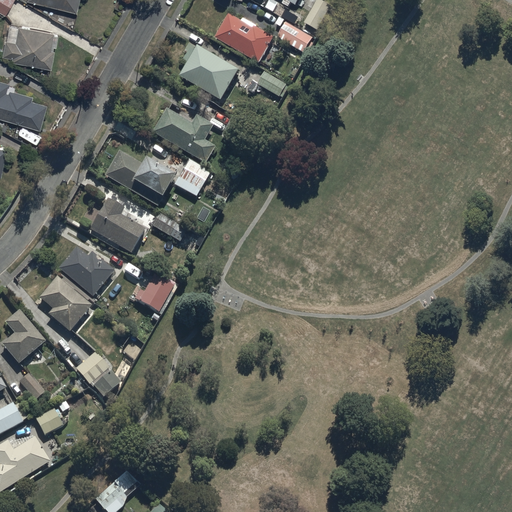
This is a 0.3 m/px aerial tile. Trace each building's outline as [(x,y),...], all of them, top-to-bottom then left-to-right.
[(0,0),(0,13),(4,16),(13,0),(0,0)] [(28,0),(27,5),(76,15),(78,0),(28,0)] [(330,6),(319,0),(315,0),(303,23),(317,30),(330,6)] [(252,28),(228,14),(214,38),(258,64),(274,37),(254,26),(252,28)] [(312,38),(286,22),(277,38),(303,53),(312,38)] [(6,42),(3,58),(12,60),(12,64),(51,70),(54,52),(52,52),(52,48),(56,48),(57,38),(54,37),(54,35),(18,29),(16,44),(6,42)] [(239,69),(197,46),(179,77),(221,100),(239,69)] [(286,85),(264,72),(257,84),(279,97),(286,85)] [(0,82),(0,119),(40,132),(48,108),(31,102),(32,98),(9,92),(11,86),(0,82)] [(190,123),(165,109),(150,133),(204,164),(213,148),(203,141),(212,126),(194,116),(190,123)] [(252,125),(232,114),(221,135),(241,145),(252,125)] [(141,165),(118,152),(104,176),(156,206),(173,178),(144,161),(141,165)] [(209,172),(187,160),(173,185),(195,197),(209,172)] [(106,199),(88,230),(129,254),(143,229),(119,215),(122,209),(106,199)] [(184,229),(157,214),(150,226),(177,241),(184,229)] [(75,247),(56,269),(91,298),(113,271),(90,252),(86,256),(75,247)] [(138,290),(133,299),(157,312),(172,286),(153,275),(143,292),(138,290)] [(91,306),(55,277),(38,298),(51,309),(47,314),(68,333),(91,306)] [(44,342),(18,311),(4,322),(13,334),(0,344),(17,364),(44,342)] [(94,353),(74,369),(88,385),(89,384),(101,398),(120,383),(107,369),(108,368),(94,353)] [(43,392),(26,374),(18,381),(34,400),(43,392)] [(11,403),(0,408),(0,433),(21,422),(11,403)] [(53,409),(34,418),(43,436),(62,426),(53,409)] [(0,492),(49,462),(33,437),(13,450),(6,440),(0,444),(0,492)] [(93,500),(103,510),(135,482),(125,471),(93,500)] [(166,511),(156,503),(148,511),(166,511)]
